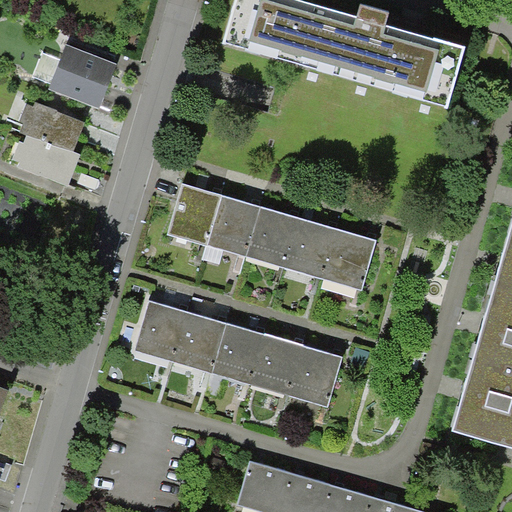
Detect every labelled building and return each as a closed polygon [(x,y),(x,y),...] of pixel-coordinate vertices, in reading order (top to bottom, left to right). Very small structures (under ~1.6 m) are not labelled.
[(359,4),(355,15),(303,0),(231,0),(220,41),(446,106),(463,46),(385,23),(388,12),(359,4)] [(87,51),(68,43),(67,45),(53,40),(50,49),(45,47),(37,67),(95,90),(107,61),(87,53),(87,51)] [(25,122),(21,131),(28,133),(75,152),(87,121),(28,98),(19,120),(25,122)] [(82,154),(75,152),(28,133),(25,142),(20,140),(11,162),(70,185),(82,154)] [(223,195),(184,184),(170,234),(209,245),(223,195)] [(262,206),(223,195),(209,245),(248,256),(262,206)] [(301,217),(262,206),(248,256),(287,268),(301,217)] [(340,229),(301,217),(287,268),(326,279),(340,229)] [(511,225),(454,426),(511,442),(511,225)] [(379,240),(340,229),(326,279),(365,290),(379,240)] [(188,310),(149,299),(135,349),(174,360),(188,310)] [(227,321),(188,310),(174,360),(213,371),(227,321)] [(266,332),(227,321),(213,371),(252,383),(266,332)] [(305,344),(266,332),(252,383),(291,394),(305,344)] [(50,348),(22,341),(17,356),(45,364),(50,348)] [(344,355),(305,344),(291,394),(330,405),(344,355)] [(0,416),(10,392),(0,387),(0,416)] [(8,462),(0,458),(0,476),(3,478),(8,462)] [(238,501),(274,511),(278,511),(291,470),(250,459),(238,501)] [(278,511),(322,511),(331,482),(291,470),(278,511)] [(322,511),(366,511),(372,493),(331,482),(322,511)] [(366,511),(410,511),(412,505),(372,493),(366,511)]
